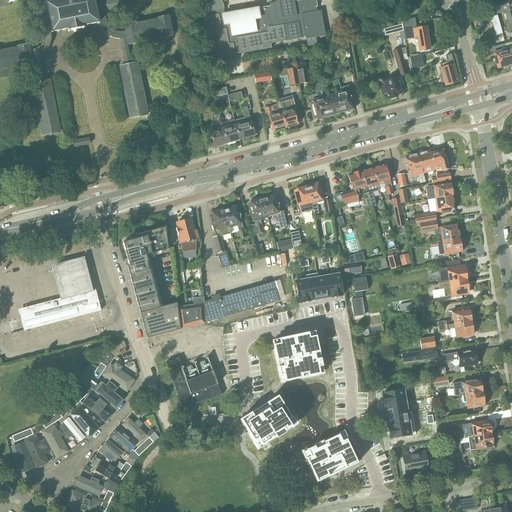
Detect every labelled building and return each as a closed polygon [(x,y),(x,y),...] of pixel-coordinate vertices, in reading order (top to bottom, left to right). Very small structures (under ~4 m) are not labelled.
[(33,51),(32,51),(30,52),(28,44),(17,47),(17,48),(0,51),(0,77),(23,73),(21,66),(32,64),(32,62),(33,62),(37,83),(32,84),(42,136),(59,132),(49,81),(43,82),(37,55),(39,55),(41,54),(42,53),(44,52),(45,51),(46,49),(47,48),(48,46),(49,45),(50,43),(50,41),(51,40),(51,38),(51,36),(51,34),(50,32),(68,29),(69,31),(83,28),(82,26),(99,23),(100,25),(100,27),(101,28),(102,30),(103,31),(104,32),(105,33),(106,35),(108,36),(110,37),(111,37),(113,38),(115,38),(117,39),(118,39),(120,39),(126,66),(120,67),(130,118),(147,115),(137,64),(131,65),(127,44),(128,43),(128,45),(140,42),(139,41),(161,37),(162,38),(173,36),(169,16),(157,18),(158,20),(136,24),(136,23),(124,25),(126,32),(121,33),(119,33),(118,33),(116,33),(115,33),(113,32),(112,31),(110,30),(109,29),(108,28),(107,27),(106,26),(106,24),(105,23),(105,21),(103,12),(125,8),(122,0),(104,0),(101,1),(101,0),(0,0),(0,7),(11,6),(10,3),(20,1),(19,0),(36,0),(37,1),(38,3),(39,4),(40,13),(20,18),(22,29),(43,25),(45,33),(45,35),(45,36),(45,38),(44,40),(44,41),(43,42),(43,44),(42,45),(41,46),(40,47),(39,48),(37,49),(36,50),(35,51),(33,51)] [(277,0),(278,1),(275,2),(273,2),(271,3),(268,4),(268,5),(269,5),(269,6),(224,14),(223,10),(224,9),(223,9),(222,3),(221,4),(220,2),(220,1),(219,0),(203,0),(206,12),(207,16),(202,17),(205,33),(209,32),(212,47),(217,47),(220,62),(235,59),(234,53),(240,52),(240,53),(271,48),(270,43),(301,38),(301,37),(305,36),(305,39),(325,35),(320,11),(317,11),(316,7),(317,7),(315,0),(303,0),(294,2),(293,0),(277,0)] [(509,11),(507,3),(501,5),(503,12),(509,11)] [(496,36),(503,34),(498,16),(491,18),(496,36)] [(415,18),(402,22),(405,40),(417,38),(419,51),(430,49),(426,27),(416,29),(415,18)] [(332,54),(348,48),(346,42),(330,47),(332,54)] [(499,46),(500,51),(492,53),(497,69),(510,65),(504,44),(499,46)] [(400,49),(393,51),(399,71),(396,72),(397,74),(396,75),(397,78),(383,82),(384,85),(380,87),(382,95),(386,94),(388,99),(397,97),(397,96),(402,95),(399,85),(402,85),(400,77),(407,75),(400,49)] [(392,59),(389,51),(383,53),(385,61),(392,59)] [(439,64),(442,74),(440,75),(439,77),(440,78),(439,79),(440,81),(441,83),(443,84),(445,83),(445,86),(458,82),(451,55),(445,56),(447,62),(439,64)] [(418,56),(410,57),(412,69),(419,68),(418,56)] [(353,70),(351,60),(345,61),(347,71),(353,70)] [(296,68),(287,69),(290,85),(298,84),(296,68)] [(307,69),(296,70),(299,84),(309,83),(307,69)] [(254,75),(255,84),(271,81),(270,72),(254,75)] [(335,90),(341,112),(354,109),(349,91),(348,86),(343,87),(340,88),(338,80),(333,82),(334,90),(335,90)] [(201,92),(215,88),(213,82),(199,86),(201,92)] [(214,97),(222,95),(227,94),(225,87),(212,91),(214,97)] [(328,97),(323,98),(328,116),(341,112),(335,90),(334,90),(327,92),(328,97)] [(240,92),(227,96),(229,102),(242,98),(240,92)] [(317,94),(309,96),(310,102),(310,103),(315,120),(328,116),(323,98),(319,100),(317,94)] [(281,112),(285,128),(297,124),(294,113),(296,112),(292,96),(282,99),(285,111),(281,112)] [(266,112),(262,113),(264,121),(270,120),(273,131),(285,128),(281,112),(280,106),(272,108),(272,106),(265,108),(266,112)] [(244,118),(234,121),(235,125),(239,141),(255,136),(247,107),(241,108),(244,118)] [(211,125),(209,128),(211,132),(210,132),(214,148),(227,144),(223,128),(221,124),(221,123),(219,115),(214,116),(216,123),(211,125)] [(229,121),(221,124),(223,128),(227,144),(239,141),(235,125),(234,121),(234,119),(229,121)] [(88,138),(84,139),(73,142),(74,147),(90,144),(88,138)] [(442,171),(452,168),(450,160),(449,160),(449,157),(448,157),(447,154),(448,154),(448,153),(444,154),(443,148),(429,151),(434,169),(433,169),(434,170),(442,168),(442,171)] [(422,172),(433,169),(434,169),(429,151),(417,154),(422,172)] [(425,182),(422,172),(417,154),(405,157),(410,175),(417,173),(419,184),(425,182)] [(392,194),(389,181),(385,165),(373,169),(377,186),(378,186),(384,184),(385,188),(387,195),(392,194)] [(378,186),(377,186),(373,169),(361,172),(367,193),(371,207),(376,205),(372,193),(379,191),(378,186)] [(348,175),(351,185),(349,185),(351,191),(340,194),(335,196),(338,208),(359,202),(357,198),(359,195),(367,193),(361,172),(348,175)] [(404,174),(397,175),(399,187),(406,185),(404,174)] [(312,186),(307,187),(313,210),(314,215),(319,213),(315,201),(323,199),(319,184),(318,184),(318,183),(312,185),(312,186)] [(447,184),(426,188),(428,200),(453,196),(451,184),(447,184)] [(296,190),(295,190),(301,214),(313,210),(307,187),(302,188),(302,187),(296,189),(296,190)] [(405,189),(398,190),(400,204),(408,203),(405,189)] [(263,199),(267,216),(275,213),(280,228),(287,226),(283,211),(280,212),(276,196),(263,199)] [(428,200),(430,213),(435,212),(435,213),(454,210),(453,204),(454,204),(453,196),(428,200)] [(399,198),(391,199),(396,227),(404,226),(399,198)] [(259,218),(267,216),(263,199),(249,203),(252,214),(251,215),(253,220),(254,219),(254,221),(255,221),(255,224),(249,226),(252,236),(263,233),(261,224),(260,225),(259,218)] [(237,206),(224,210),(229,229),(237,226),(241,239),(246,238),(242,225),(242,224),(237,206)] [(214,232),(216,237),(213,238),(222,268),(230,266),(226,251),(225,252),(220,237),(231,234),(229,229),(224,210),(211,214),(214,225),(213,226),(214,230),(215,230),(215,231),(214,232)] [(430,213),(414,215),(416,224),(420,223),(435,221),(436,221),(435,213),(435,212),(430,213)] [(183,221),(176,223),(178,228),(176,228),(183,253),(196,251),(196,238),(197,237),(196,231),(194,232),(190,219),(188,220),(187,219),(184,220),(183,221)] [(435,221),(420,223),(421,233),(434,230),(435,234),(437,235),(441,235),(442,241),(459,239),(457,225),(437,229),(436,221),(435,221)] [(126,260),(147,339),(180,330),(177,308),(178,308),(177,304),(177,303),(160,307),(146,255),(168,249),(165,227),(134,235),(135,239),(123,243),(127,260),(126,260)] [(290,233),(293,247),(301,245),(298,232),(290,233)] [(442,241),(430,243),(431,247),(431,248),(438,246),(439,255),(444,254),(446,261),(460,258),(459,252),(462,251),(462,249),(463,249),(462,244),(461,244),(460,239),(459,239),(442,241)] [(286,251),(292,249),(293,249),(291,240),(284,241),(286,251)] [(247,246),(251,260),(251,261),(258,259),(258,257),(256,252),(254,244),(247,246)] [(387,257),(391,270),(400,268),(397,255),(387,257)] [(51,265),(60,299),(92,290),(83,256),(51,265)] [(385,258),(378,260),(380,268),(381,270),(388,268),(385,258)] [(440,279),(437,279),(438,284),(466,280),(465,274),(466,273),(466,270),(465,269),(464,267),(462,267),(461,261),(446,263),(447,269),(439,270),(440,279)] [(344,275),(346,275),(362,273),(360,262),(343,265),(344,275)] [(339,275),(328,277),(331,297),(343,295),(339,275)] [(328,277),(317,279),(321,299),(331,297),(328,277)] [(352,279),(354,292),(355,297),(362,296),(361,291),(367,290),(365,277),(352,279)] [(317,279),(307,280),(310,301),(321,299),(317,279)] [(307,280),(296,282),(299,303),(310,301),(307,280)] [(466,280),(438,284),(439,290),(443,289),(445,297),(468,293),(468,291),(469,290),(469,287),(467,286),(466,280)] [(274,282),(212,300),(204,302),(205,323),(280,301),(274,282)] [(95,292),(93,291),(91,291),(60,299),(22,309),(21,310),(20,312),(20,314),(23,331),(100,311),(96,294),(95,292)] [(362,298),(351,300),(352,305),(353,312),(354,317),(365,315),(362,298)] [(403,312),(412,310),(413,310),(412,303),(398,305),(400,312),(403,311),(403,312)] [(177,304),(178,308),(177,308),(180,330),(204,323),(204,304),(179,307),(178,304),(177,304)] [(451,312),(453,324),(453,325),(471,322),(469,309),(451,312)] [(443,326),(449,325),(449,321),(443,322),(438,323),(439,331),(444,330),(443,326)] [(443,326),(444,330),(454,329),(455,337),(473,335),(471,322),(453,325),(453,324),(449,325),(443,326)] [(285,338),(272,341),(277,362),(282,361),(283,367),(278,368),(280,376),(284,375),(285,382),(303,378),(302,375),(308,373),(308,377),(320,374),(318,368),(322,367),(321,359),(316,360),(314,354),(319,353),(315,332),(297,335),(297,337),(285,340),(285,338)] [(434,348),(433,338),(419,340),(421,350),(434,348)] [(418,351),(402,354),(403,363),(418,361),(420,361),(438,358),(436,348),(418,351)] [(476,364),(474,350),(441,355),(443,362),(458,360),(459,367),(476,364)] [(89,380),(95,384),(110,361),(104,358),(100,363),(95,372),(89,380)] [(184,412),(192,409),(195,408),(196,407),(195,405),(221,396),(217,385),(218,385),(213,372),(208,358),(181,367),(178,359),(165,363),(166,365),(174,388),(175,390),(181,405),(180,405),(181,407),(183,412),(184,412)] [(127,393),(136,381),(112,365),(110,369),(104,377),(127,393)] [(477,372),(458,375),(459,383),(478,380),(477,372)] [(116,409),(126,394),(104,378),(98,387),(95,392),(116,409)] [(459,383),(452,384),(454,397),(465,395),(482,392),(482,391),(483,390),(482,387),(481,386),(480,379),(478,380),(459,383)] [(86,385),(85,385),(93,391),(97,385),(95,384),(89,380),(86,385)] [(87,394),(82,390),(75,397),(68,404),(72,408),(72,409),(87,394)] [(403,391),(383,394),(385,406),(405,402),(403,391)] [(482,392),(465,395),(467,408),(484,405),(483,399),(484,398),(484,395),(482,394),(482,392)] [(105,424),(115,412),(94,395),(91,399),(84,406),(105,424)] [(257,409),(240,420),(258,448),(295,425),(277,396),(267,403),(268,406),(259,411),(257,409)] [(405,402),(385,406),(387,416),(407,413),(407,412),(405,402)] [(63,409),(69,416),(75,411),(73,409),(72,409),(72,408),(68,404),(64,408),(63,409)] [(88,439),(99,427),(82,409),(76,415),(72,419),(88,439)] [(441,419),(446,414),(442,409),(436,413),(441,419)] [(62,417),(59,412),(50,418),(42,423),(43,425),(45,429),(62,417)] [(407,413),(387,416),(388,427),(413,423),(412,412),(407,412),(407,413)] [(130,418),(123,426),(142,443),(149,436),(130,418)] [(77,448),(88,440),(71,419),(66,422),(61,426),(77,448)] [(489,421),(462,425),(464,438),(468,437),(491,434),(490,428),(491,426),(490,423),(489,422),(489,421)] [(42,423),(37,425),(40,432),(45,429),(43,425),(42,423)] [(413,423),(388,427),(390,439),(415,435),(413,423)] [(36,426),(31,428),(33,435),(40,432),(37,425),(36,426)] [(57,461),(71,449),(56,427),(48,432),(44,434),(57,461)] [(33,435),(31,428),(21,433),(24,439),(33,435)] [(115,429),(108,437),(124,450),(130,442),(115,429)] [(440,441),(449,440),(447,431),(439,432),(440,441)] [(14,442),(24,439),(21,433),(12,436),(14,442)] [(154,433),(149,437),(134,451),(133,450),(132,451),(128,448),(124,452),(128,455),(135,461),(139,456),(138,456),(146,449),(153,442),(157,438),(154,433)] [(314,447),(302,452),(317,482),(336,473),(335,471),(344,466),(346,469),(357,463),(343,433),(332,438),(323,442),(323,443),(324,443),(325,445),(315,450),(314,447)] [(491,434),(468,437),(470,450),(493,447),(493,445),(493,444),(493,441),(492,440),(491,434)] [(27,446),(37,468),(48,464),(35,436),(25,440),(27,446)] [(120,458),(124,453),(106,438),(96,452),(104,459),(114,466),(120,458)] [(462,455),(459,438),(449,440),(451,456),(462,455)] [(444,458),(451,456),(449,440),(441,441),(444,458)] [(12,450),(20,475),(30,471),(23,452),(20,446),(11,450),(12,450)] [(406,473),(428,469),(425,452),(417,453),(417,455),(403,457),(406,473)] [(106,475),(112,467),(93,455),(86,466),(96,471),(94,473),(97,475),(99,472),(106,476),(106,475)] [(131,466),(135,461),(128,455),(123,462),(125,463),(123,465),(119,462),(115,467),(125,474),(131,466)] [(125,474),(115,467),(113,466),(111,468),(117,472),(118,470),(120,471),(114,479),(109,476),(106,481),(117,487),(119,482),(120,483),(125,474)] [(106,491),(109,485),(82,470),(74,484),(103,498),(106,491)] [(103,500),(109,503),(113,494),(114,493),(116,488),(110,485),(107,491),(103,500)] [(67,505),(85,511),(96,511),(97,510),(100,503),(94,501),(72,491),(67,505)] [(97,511),(105,511),(109,503),(103,500),(98,498),(97,500),(102,503),(97,511)] [(460,511),(478,509),(476,498),(455,502),(456,511),(460,511)]
